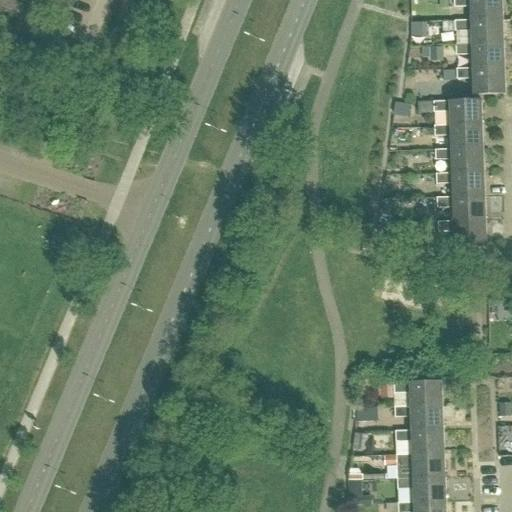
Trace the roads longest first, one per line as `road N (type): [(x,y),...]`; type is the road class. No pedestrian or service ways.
road 1 (tertiary): [(239,0),(27,511)]
road 2 (tertiary): [(95,511),(305,0)]
